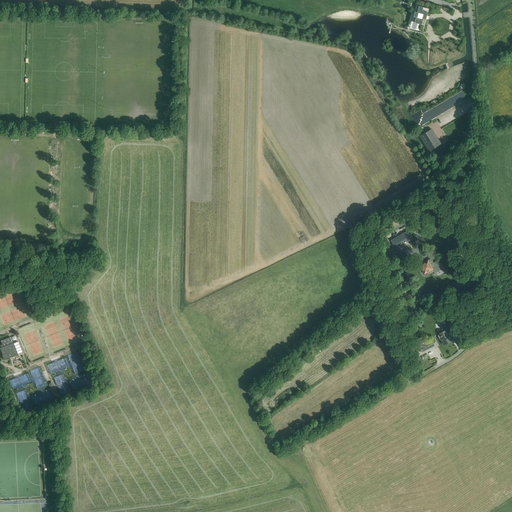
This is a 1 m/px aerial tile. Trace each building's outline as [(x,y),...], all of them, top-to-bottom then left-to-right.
[(442,8),(415,1),(408,28),(417,30),(417,31),(435,36),(442,8)] [(442,130),(436,134),(440,141),(447,137),(442,130)] [(427,134),(426,132),(421,135),(428,145),(430,150),(435,147),(434,146),(439,143),(431,131),(427,134)] [(408,230),(402,234),(407,242),(414,239),(408,230)] [(431,258),(427,260),(419,265),(424,274),(432,269),(434,273),(443,268),(440,262),(439,262),(438,260),(434,263),(431,258)] [(451,334),(448,329),(445,323),(440,325),(442,330),(439,332),(439,333),(441,339),(444,345),(452,341),(449,335),(451,334)] [(5,359),(18,354),(14,342),(13,343),(10,337),(1,340),(4,346),(0,347),(5,359)] [(424,339),(420,341),(417,343),(422,352),(434,345),(432,341),(429,343),(428,341),(426,342),(424,339)]
